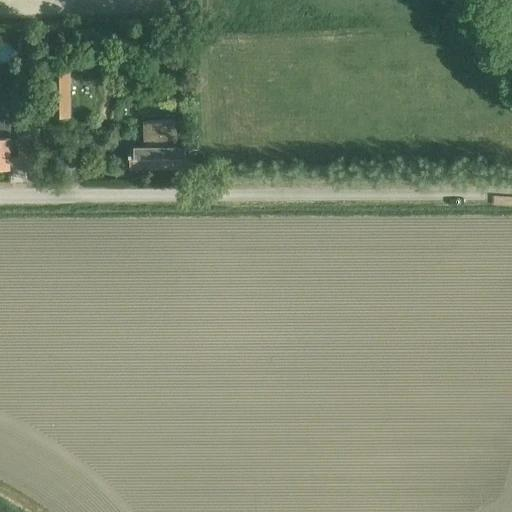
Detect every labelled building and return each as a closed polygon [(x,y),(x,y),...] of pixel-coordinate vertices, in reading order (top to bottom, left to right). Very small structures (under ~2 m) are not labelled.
[(71,64),(51,64),(51,117),(71,117),(71,107),(71,64)] [(0,120),(0,168),(10,169),(10,121),(0,120)] [(192,168),(192,147),(177,147),(176,127),(171,127),(171,121),(145,122),(146,147),(131,147),(131,169),(161,169),(192,168)] [(19,129),(19,147),(38,148),(39,148),(39,129),(19,129)] [(19,147),(18,169),(38,169),(38,148),(19,147)]
